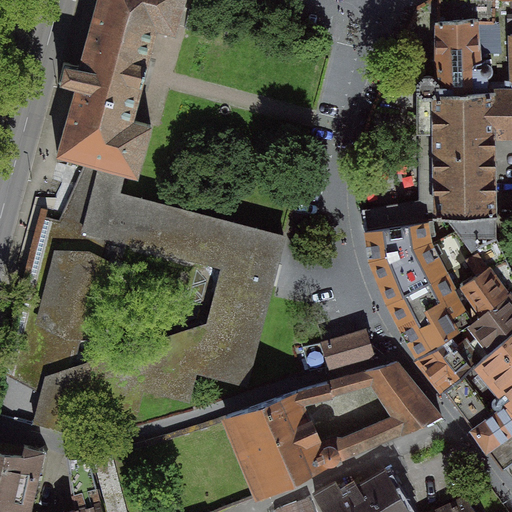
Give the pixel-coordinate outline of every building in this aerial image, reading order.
[(178,35),(187,0),(99,0),(58,156),(89,165),(126,175),(139,178),(153,126),(134,121),(146,75),(158,29),(178,35)] [(495,23),(496,0),(440,0),(440,88),(438,84),(435,81),(431,79),(427,79),(423,81),(421,85),(420,89),(422,93),(425,97),(420,97),(421,135),(428,134),(436,134),(436,141),(438,219),(449,217),(459,231),(473,249),(481,245),(472,234),(487,234),(496,234),(495,137),(488,89),(488,80),(491,75),(491,68),(487,65),(480,65),(477,23),(495,23)] [(511,88),(488,89),(495,137),(511,136),(511,88)] [(428,134),(421,135),(422,202),(364,210),(366,231),(428,221),(438,219),(436,141),(436,134),(428,134)] [(198,372),(247,386),(288,236),(121,191),(126,175),(89,165),(78,189),(63,226),(47,221),(7,376),(42,394),(34,421),(82,434),(90,405),(135,418),(144,389),(189,401),(198,372)] [(431,242),(428,221),(366,231),(372,269),(388,301),(467,260),(477,255),(473,249),(459,231),(433,245),(431,242)] [(481,245),(488,241),(487,234),(472,234),(481,245)] [(484,358),(511,332),(511,294),(510,292),(511,290),(511,269),(498,237),(488,241),(481,245),(473,249),(477,255),(467,260),(477,277),(473,279),(472,277),(462,285),(465,289),(466,289),(485,313),(478,318),(489,331),(474,343),(484,358)] [(477,277),(467,260),(388,301),(419,359),(463,331),(474,322),(455,290),(462,285),(472,277),(473,279),(477,277)] [(331,370),(377,357),(370,331),(323,343),(331,370)] [(474,343),(463,331),(419,359),(440,394),(442,393),(479,363),(484,358),(474,343)] [(511,332),(484,358),(479,363),(502,389),(511,400),(511,332)] [(324,468),(436,417),(398,361),(227,416),(261,495),(324,468)] [(502,389),(479,363),(442,393),(487,450),(511,432),(511,408),(498,420),(486,405),(502,389)] [(511,432),(487,450),(503,468),(511,461),(511,432)] [(0,506),(13,510),(17,511),(27,511),(26,511),(28,502),(37,505),(38,500),(33,499),(37,480),(43,481),(44,477),(38,476),(44,452),(25,449),(24,453),(0,451),(0,506)] [(78,511),(74,511),(104,511),(90,456),(70,457),(78,511)] [(412,511),(386,469),(359,486),(355,481),(347,485),(350,491),(344,495),(337,482),(316,494),(323,507),(322,508),(324,511),(412,511)] [(476,511),(466,497),(437,511),(476,511)] [(301,511),(297,502),(279,509),(277,511),(301,511)]
